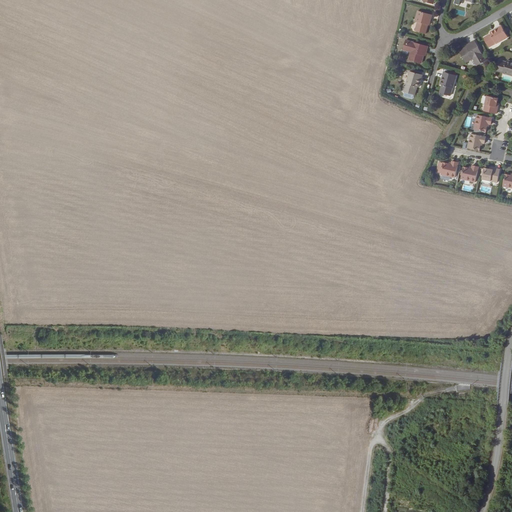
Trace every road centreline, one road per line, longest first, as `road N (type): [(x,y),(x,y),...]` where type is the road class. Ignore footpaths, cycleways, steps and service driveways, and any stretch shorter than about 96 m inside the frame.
road 1 (unclassified): [(481,511),(511,336)]
road 2 (track): [(363,511),(377,426),(422,395),(455,388)]
road 3 (residential): [(429,86),(445,41),(511,6)]
road 4 (primary): [(0,391),(18,511)]
